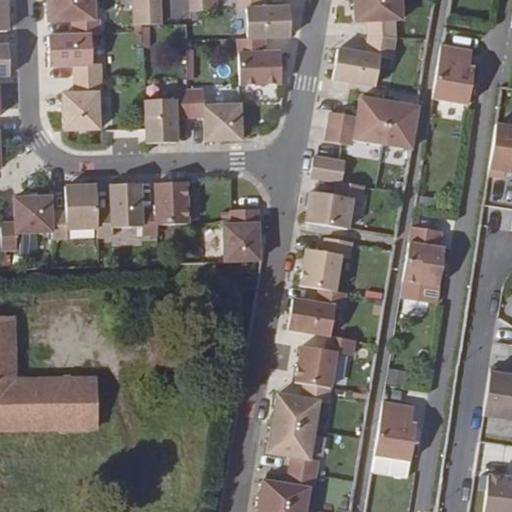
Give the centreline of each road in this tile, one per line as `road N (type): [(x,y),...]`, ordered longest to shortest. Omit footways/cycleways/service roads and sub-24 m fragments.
road 1 (residential): [(294,158),(77,167),(49,153),(30,120),(25,0)]
road 2 (residential): [(233,511),(294,158)]
road 3 (residential): [(454,511),(492,267),(511,246)]
road 4 (residential): [(294,158),(321,0)]
